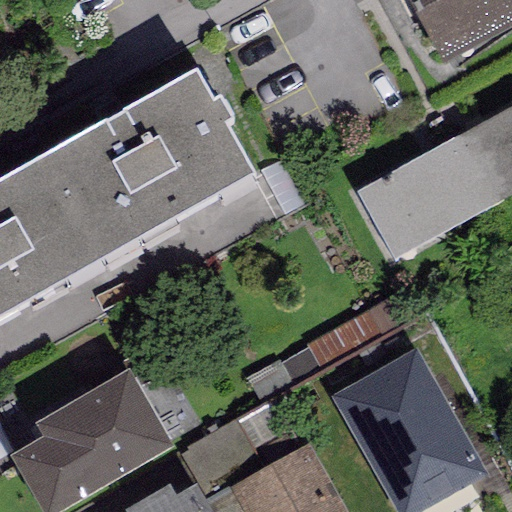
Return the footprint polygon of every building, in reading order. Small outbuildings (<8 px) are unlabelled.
[(511,0),(402,0),(443,74),(511,36),(511,0)] [(195,87),(47,168),(105,273),(254,192),(224,139),(231,135),(219,114),(212,118),(195,87)] [(511,111),(452,145),(491,213),(511,201),(511,111)] [(394,268),(491,213),(452,145),(355,200),(394,268)] [(0,332),(105,273),(47,168),(0,194),(0,332)] [(416,355),(330,403),(390,511),(433,511),(487,482),(416,355)] [(129,380),(34,435),(42,447),(9,466),(35,511),(83,511),(175,460),(129,380)] [(0,459),(11,455),(0,429),(0,459)] [(342,511),(309,451),(228,495),(204,509),(205,511),(342,511)] [(205,511),(204,509),(196,495),(175,507),(168,496),(140,511),(205,511)]
